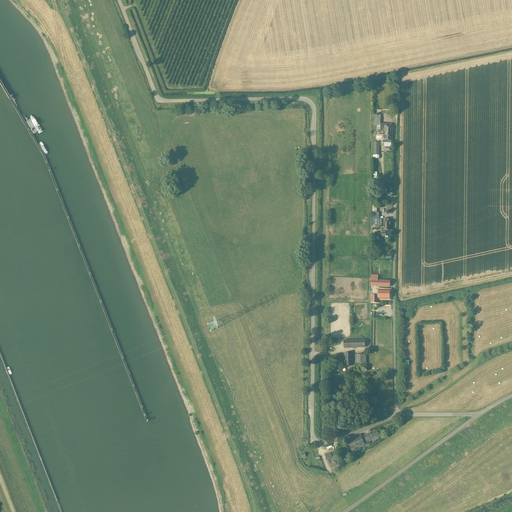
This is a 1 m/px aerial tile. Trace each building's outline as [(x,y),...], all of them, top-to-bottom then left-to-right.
[(388,135),(393,135),(393,134),(392,134),(393,126),(392,126),(392,124),(385,124),(381,124),(381,115),(372,115),(372,125),(380,126),(380,132),(384,132),(388,133),(388,135)] [(392,140),(393,135),(388,135),(388,133),(384,132),(380,132),(376,131),(376,132),(376,136),(382,136),(382,140),(384,140),(384,143),(391,143),(392,140)] [(387,235),(387,231),(390,231),(390,219),(384,219),(384,227),(381,227),(381,235),(387,235)] [(371,275),(371,287),(390,287),(390,281),(378,280),(378,276),(371,275)] [(378,303),(379,299),(390,299),(390,290),(378,290),(378,296),(371,296),(370,303),(378,303)] [(344,340),(344,349),(365,348),(365,339),(344,340)] [(344,366),(353,366),(353,353),(344,353),(344,366)] [(367,366),(366,366),(366,355),(356,355),(356,366),(354,366),(355,372),(367,371),(367,366)] [(367,442),(377,438),(380,437),(377,430),(374,431),(364,435),(367,442)] [(364,444),(360,434),(355,437),(356,438),(348,441),(351,449),(364,444)] [(333,458),(326,461),(330,469),(334,467),(333,465),(335,464),(333,458)]
